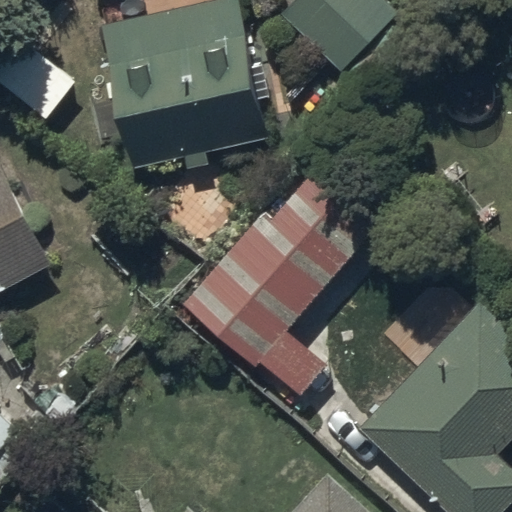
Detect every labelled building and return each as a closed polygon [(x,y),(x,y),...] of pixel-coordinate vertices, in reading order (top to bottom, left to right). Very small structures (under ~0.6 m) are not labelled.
[(256,50),(243,0),(150,0),(107,10),(138,151),(186,141),(189,154),(210,150),(207,136),(270,122),(261,84),(272,82),(264,48),(256,50)] [(398,0),(397,0),(287,0),(284,3),(341,59),(398,0)] [(0,61),(51,104),(80,68),(22,19),(0,45),(0,61)] [(0,276),(56,247),(28,194),(32,191),(7,146),(0,149),(0,276)] [(312,148),(188,284),(259,349),(263,344),(302,380),(329,351),(287,312),(380,211),(312,148)] [(511,311),(484,285),(362,412),(467,511),(488,511),(511,487),(511,450),(499,438),(511,425),(511,311)] [(0,492),(39,448),(0,413),(0,492)] [(389,511),(332,459),(283,511),(389,511)]
